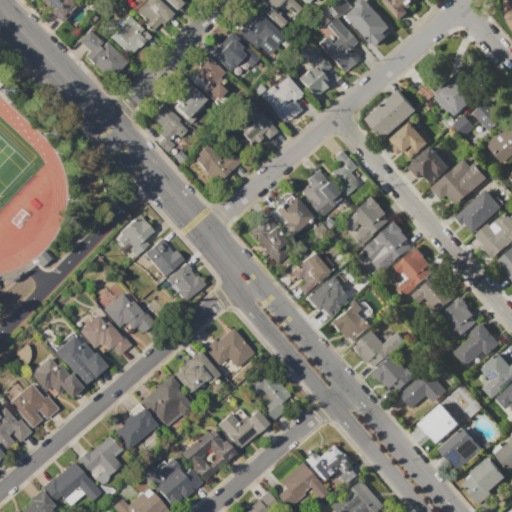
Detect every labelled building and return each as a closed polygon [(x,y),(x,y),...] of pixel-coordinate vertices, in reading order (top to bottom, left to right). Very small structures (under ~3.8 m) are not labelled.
[(37,0),(69,0),(75,6),(59,22),(37,0)] [(146,0),(156,0),(172,15),(163,24),(160,20),(152,29),(135,12),(146,0)] [(164,0),(185,0),(175,10),(164,0)] [(292,0),(302,10),(295,16),(287,8),(285,10),(284,9),(278,15),(289,26),(282,32),(257,7),(263,2),(265,3),(268,0),(292,0)] [(339,0),(344,0),(350,6),(339,15),(332,7),(339,0)] [(357,0),(365,0),(391,27),(383,34),(386,36),(374,47),(346,17),(357,6),(354,3),(357,0)] [(381,2),(383,0),(415,0),(409,6),(410,7),(406,11),(407,12),(398,20),(381,2)] [(511,1),(511,28),(506,21),(507,20),(501,14),(505,10),(502,7),(510,1),(511,2),(511,1)] [(252,8),(274,29),(269,34),(280,45),(268,57),(258,46),(254,50),(237,32),(242,27),(237,23),(252,8)] [(322,14),(328,21),(319,29),(313,22),(322,14)] [(127,16),(151,39),(145,45),(143,42),(128,57),(109,38),(122,24),(121,22),(127,16)] [(336,17),(359,42),(350,50),(358,58),(340,74),(315,46),(324,37),(330,44),(336,38),(326,27),(336,17)] [(77,41),(88,29),(103,43),(105,42),(125,61),(107,80),(83,56),(87,52),(77,41)] [(230,32),(248,50),(244,54),(254,64),(236,81),(209,54),(215,47),(219,51),(224,46),(223,45),(224,44),(221,41),(230,32)] [(319,55),(329,67),(321,75),(329,83),(312,98),(300,84),(298,87),(293,81),(309,67),(307,66),(319,55)] [(205,57),(222,73),(218,77),(221,80),(217,84),(223,90),(211,102),(187,78),(198,67),(197,66),(205,57)] [(468,66),(487,88),(454,117),(449,111),(447,113),(434,97),(436,96),(434,94),(440,88),(443,91),(458,78),(456,76),(468,66)] [(259,96),(271,86),(278,94),(280,92),(275,87),(286,77),(300,93),(291,101),(299,110),(288,120),(286,117),(281,121),(259,96)] [(184,81),(203,100),(200,103),(203,106),(193,115),(195,118),(187,126),(163,101),(184,81)] [(398,91),(416,111),(384,139),(366,119),(398,91)] [(474,114),(487,102),(502,119),(488,130),(474,114)] [(160,104),(186,129),(178,137),(174,134),(167,141),(172,146),(166,153),(156,143),(161,139),(157,135),(161,131),(158,129),(160,127),(149,116),(160,104)] [(258,112),(273,130),(261,141),(259,139),(254,143),(252,141),(248,144),(236,130),(244,123),(248,127),(249,126),(251,128),(254,126),(248,120),(258,112)] [(463,115),(473,127),(462,137),(452,125),(463,115)] [(485,144),(511,121),(511,155),(502,164),(485,144)] [(410,122),(418,131),(421,128),(427,135),(426,136),(431,141),(408,161),(400,152),(395,156),(385,144),(410,122)] [(0,138),(27,164),(0,192),(0,138)] [(193,159),(197,156),(195,154),(205,145),(219,161),(229,152),(238,163),(214,184),(193,159)] [(431,147),(439,156),(442,153),(448,159),(446,161),(451,167),(430,185),(422,175),(417,179),(407,168),(431,147)] [(172,157),(178,151),(185,158),(179,164),(172,157)] [(339,151),(354,167),(347,173),(357,184),(344,196),(334,186),(339,182),(330,172),(337,166),(330,159),(339,151)] [(463,159),(470,167),(474,164),(488,179),(462,202),(458,198),(451,204),(445,196),(440,201),(430,189),(463,159)] [(316,171),(336,193),(316,212),(298,192),(307,184),(305,181),(316,171)] [(486,189),(502,207),(473,233),(464,223),(461,225),(454,218),(486,189)] [(273,209),(281,203),(282,205),(292,196),(311,218),(291,236),(282,226),(285,224),(273,209)] [(372,197),(380,206),(379,207),(385,214),(383,216),(388,222),(359,247),(352,239),(364,229),(359,223),(347,234),(340,225),(372,197)] [(505,213),(510,218),(511,216),(511,240),(492,258),(473,237),(488,223),(490,226),(505,213)] [(246,230),(263,214),(279,233),(278,234),(284,242),(279,246),(287,255),(276,265),(246,230)] [(137,215),(151,230),(141,239),(147,245),(133,257),(128,250),(124,254),(119,249),(121,246),(115,239),(119,236),(117,233),(137,215)] [(326,218),(333,222),(329,229),(322,225),(326,218)] [(394,221),(402,231),(401,232),(407,239),(404,241),(409,247),(381,272),(361,250),(394,221)] [(320,224),(327,232),(319,238),(312,231),(320,224)] [(303,231),(310,240),(307,242),(310,245),(303,251),(292,238),(298,232),(300,234),(303,231)] [(143,253),(160,238),(171,252),(174,250),(182,260),(163,277),(143,253)] [(415,247),(424,257),(423,258),(429,264),(426,267),(432,273),(403,297),(396,288),(404,281),(399,275),(395,278),(388,270),(415,247)] [(511,247),(511,283),(500,269),(502,268),(497,261),(511,247)] [(40,266),(49,258),(42,250),(33,259),(40,266)] [(329,261),(338,253),(345,260),(336,268),(329,261)] [(326,272),(314,282),(315,284),(304,293),(298,287),(303,282),(300,278),(296,281),(289,273),(310,254),(326,272)] [(286,259),(290,263),(282,270),(278,265),(286,259)] [(164,279),(184,261),(191,269),(189,271),(193,276),(195,274),(204,284),(183,302),(175,292),(177,290),(172,284),(169,286),(164,279)] [(410,297),(438,272),(457,294),(437,312),(425,298),(417,305),(410,297)] [(327,280),(339,294),(341,292),(348,300),(325,320),(305,297),(310,293),(311,294),(327,280)] [(101,310),(119,294),(128,303),(130,301),(140,312),(142,311),(152,323),(140,334),(134,326),(130,330),(125,323),(123,325),(122,323),(117,328),(101,310)] [(437,318),(460,297),(469,307),(467,308),(473,315),(470,318),(476,324),(456,341),(437,318)] [(354,300),(356,303),(358,301),(360,304),(362,302),(364,303),(371,310),(371,313),(364,319),(370,326),(350,342),(346,337),(344,339),(337,331),(336,332),(328,323),(354,300)] [(95,315),(103,324),(105,322),(116,334),(117,332),(129,345),(116,356),(110,348),(106,351),(101,345),(99,346),(97,344),(92,349),(77,331),(95,315)] [(481,323),(500,345),(487,356),(483,351),(465,367),(452,353),(470,337),(468,335),(481,323)] [(201,350),(213,340),(215,342),(230,328),(252,353),(235,368),(226,358),(216,367),(201,350)] [(351,348),(371,330),(383,344),(397,332),(404,341),(388,355),(388,354),(373,367),(368,362),(365,365),(351,348)] [(53,352),(71,336),(79,345),(81,342),(91,354),(93,353),(105,366),(93,377),(86,369),(83,372),(77,366),(75,368),(72,365),(68,369),(53,352)] [(197,351),(218,375),(207,385),(204,381),(203,382),(202,381),(188,393),(174,376),(187,365),(185,362),(197,351)] [(511,380),(491,399),(482,389),(490,382),(479,369),(498,353),(510,366),(511,364),(511,380)] [(393,356),(404,370),(407,368),(414,376),(396,392),(391,386),(387,389),(381,383),(380,384),(372,374),(393,356)] [(29,373),(46,358),(54,366),(57,364),(67,375),(68,374),(80,387),(69,397),(62,390),(56,395),(49,387),(44,391),(29,373)] [(269,422),(259,410),(265,406),(255,394),(251,397),(239,383),(261,364),(293,402),(269,422)] [(399,396),(428,370),(446,390),(434,401),(428,394),(411,410),(399,396)] [(138,402),(168,376),(177,386),(174,388),(191,407),(181,416),(178,413),(164,426),(154,415),(151,417),(138,402)] [(511,383),(511,409),(509,406),(504,411),(494,399),(511,383)] [(8,402),(28,384),(41,399),(45,396),(56,409),(44,420),(36,411),(33,413),(40,421),(31,428),(8,402)] [(441,404),(458,424),(437,442),(428,431),(424,434),(416,426),(441,404)] [(0,446),(0,409),(2,408),(15,422),(18,420),(29,432),(17,442),(9,433),(6,436),(12,443),(4,451),(0,446)] [(111,433),(120,425),(119,424),(129,415),(131,417),(141,408),(155,424),(126,450),(111,433)] [(216,425),(230,413),(237,422),(243,416),(246,419),(255,410),(266,424),(236,449),(216,425)] [(463,428),(482,450),(458,471),(438,449),(463,428)] [(179,453),(204,431),(206,433),(210,429),(221,442),(223,440),(234,454),(202,481),(179,453)] [(76,460),(87,450),(88,452),(107,435),(118,448),(110,454),(121,466),(108,477),(103,471),(94,479),(88,473),(76,460)] [(511,438),(511,467),(508,471),(491,451),(500,444),(502,447),(511,438)] [(331,445),(357,473),(343,486),(335,477),(342,471),(332,459),(324,466),(330,472),(320,481),(302,460),(312,451),(317,457),(331,445)] [(140,474),(149,466),(155,472),(165,464),(164,463),(170,457),(178,466),(175,468),(182,475),(189,469),(200,483),(169,509),(140,474)] [(488,457),(508,480),(479,505),(462,484),(472,475),(470,473),(488,457)] [(40,488),(51,478),(52,479),(72,461),(100,492),(89,501),(77,487),(63,500),(60,496),(53,502),(40,488)] [(299,462),(326,493),(317,501),(306,488),(301,493),(303,495),(288,509),(275,495),(283,488),(277,482),(299,462)] [(361,481),(387,511),(336,511),(331,506),(361,481)] [(115,511),(111,507),(120,499),(126,505),(147,488),(167,511),(115,511)] [(12,511),(14,511),(15,511),(19,511),(30,502),(27,500),(38,490),(52,506),(48,510),(49,511),(12,511)] [(242,511),(265,492),(283,511),(242,511)]
